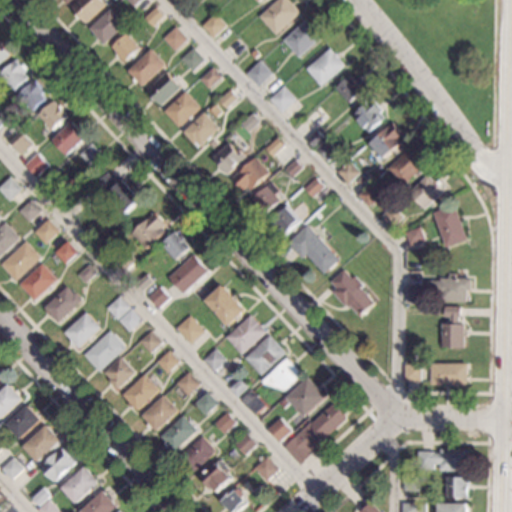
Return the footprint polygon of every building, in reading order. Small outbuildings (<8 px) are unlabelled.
[(101,0),(108,7),(87,26),(73,9),(83,0),(101,0)] [(145,0),(135,9),(126,0),(145,0)] [(286,0),(301,15),(276,38),(260,20),(280,0),(286,0)] [(165,19),(154,29),(146,20),(158,10),(165,19)] [(127,27),(106,47),(91,30),(112,11),(127,27)] [(228,29),(214,41),(202,28),(217,15),(228,29)] [(323,40),(300,61),(284,43),(307,22),(323,40)] [(189,42),(176,54),(164,42),(178,29),(189,42)] [(142,52),(137,56),(139,58),(136,61),(134,59),(127,65),(121,59),(120,61),(116,57),(119,55),(113,49),(128,36),(142,52)] [(0,47),(1,48),(3,46),(13,57),(0,68),(0,47)] [(196,50),(207,62),(194,74),(182,62),(196,50)] [(168,67),(143,90),(138,84),(136,86),(133,83),(135,81),(129,74),(154,51),(168,67)] [(337,57),(338,56),(341,60),(340,61),(347,68),(324,89),(308,72),(331,51),(337,57)] [(259,56),(254,61),(250,56),(255,52),(259,56)] [(27,74),(24,76),(29,82),(16,94),(0,76),(17,62),(27,74)] [(273,76),(260,89),(247,76),(261,63),(273,76)] [(223,80),(211,92),(202,83),(215,71),(223,80)] [(183,90),(163,108),(158,103),(156,105),(151,99),(153,97),(148,92),(168,74),(183,90)] [(364,93),(350,106),(336,92),(350,79),(364,93)] [(46,93),(43,96),(47,102),(35,113),(31,108),(28,110),(25,106),(20,110),(14,103),(36,83),(46,93)] [(297,103),(283,116),(270,102),(285,89),(297,103)] [(239,101),(227,112),(220,103),(231,93),(239,101)] [(203,110),(194,118),(196,120),(193,123),(191,121),(181,129),(167,114),(189,95),(203,110)] [(382,113),(379,117),(384,122),(369,136),(363,130),(362,131),(357,126),(359,125),(353,119),(371,102),(382,113)] [(69,117),(54,132),(40,117),(55,103),(69,117)] [(0,114),(8,123),(0,130),(0,114)] [(222,131),(202,149),(198,145),(196,147),(185,135),(207,115),(222,131)] [(262,124),(249,135),(241,127),(254,115),(262,124)] [(88,140),(68,158),(53,142),(73,124),(88,140)] [(405,137),(403,139),(405,142),(385,161),(371,146),(393,126),(405,137)] [(35,147),(24,157),(11,142),(22,132),(35,147)] [(325,141),(314,151),(307,143),(318,133),(325,141)] [(286,148),(273,160),(266,151),(279,140),(286,148)] [(334,151),(323,161),(316,152),(327,143),(334,151)] [(238,154),(242,151),(248,158),(229,176),(214,160),(231,145),(238,154)] [(106,161),(94,171),(82,157),(94,146),(106,161)] [(428,166),(404,188),(388,171),(413,149),(428,166)] [(50,168),(37,179),(27,167),(39,156),(50,168)] [(271,175),(252,193),(249,189),(244,193),(233,181),(257,159),(271,175)] [(296,162),(304,170),(293,181),(285,172),(296,162)] [(363,178),(350,189),(338,175),(351,164),(363,178)] [(120,186),(125,182),(143,201),(128,215),(111,196),(109,199),(97,187),(110,175),(120,186)] [(68,184),(55,196),(48,188),(60,176),(68,184)] [(445,194),(425,212),(410,195),(429,177),(445,194)] [(25,191),(12,203),(0,191),(13,179),(25,191)] [(325,191),(313,201),(305,192),(317,181),(325,191)] [(281,193),(277,197),(282,202),(265,217),(252,203),(272,184),(281,193)] [(382,198),(369,210),(359,198),(371,187),(382,198)] [(43,213),(30,225),(20,213),(33,202),(43,213)] [(469,243),(446,252),(433,215),(456,206),(469,243)] [(301,224),(284,239),(271,223),(288,209),(301,224)] [(404,221),(391,231),(381,219),(394,209),(404,221)] [(168,227),(164,230),(167,234),(148,252),(133,237),(157,215),(168,227)] [(52,221),(63,233),(47,248),(36,235),(52,221)] [(22,240),(0,261),(0,231),(8,224),(22,240)] [(340,263),(325,277),(307,257),(302,261),(288,246),(308,228),(340,263)] [(427,244),(411,250),(405,236),(421,229),(427,244)] [(180,240),(183,238),(189,244),(186,246),(191,251),(178,263),(163,247),(176,235),(180,240)] [(44,260),(18,283),(3,267),(29,243),(44,260)] [(81,255),(67,267),(57,255),(70,243),(81,255)] [(138,264),(124,276),(114,264),(128,252),(138,264)] [(209,274),(184,296),(170,280),(195,257),(209,274)] [(60,283),(37,304),(21,286),(44,265),(60,283)] [(91,267),(99,276),(88,286),(79,276),(91,267)] [(352,282),(355,279),(365,288),(361,292),(374,306),(361,319),(351,309),(350,311),(346,308),(344,310),(331,295),(337,290),(332,284),(344,273),(352,282)] [(155,284),(143,295),(136,286),(148,276),(155,284)] [(456,282),(472,282),(472,295),(468,294),(467,306),(440,305),(440,298),(425,297),(425,307),(406,307),(406,287),(413,287),(413,288),(428,289),(428,283),(440,283),(440,281),(449,281),(449,276),(457,276),(456,282)] [(172,301),(160,311),(149,299),(161,288),(172,301)] [(247,313),(229,329),(206,303),(224,288),(247,313)] [(75,296),(78,294),(85,302),(60,325),(46,309),(69,289),(75,296)] [(131,309),(119,320),(109,310),(121,299),(131,309)] [(461,320),(458,320),(458,327),(463,327),(464,350),(441,350),(441,327),(450,327),(449,320),(445,320),(444,309),(461,309),(461,320)] [(142,322),(131,334),(121,323),(132,312),(142,322)] [(103,331),(80,352),(66,335),(89,315),(103,331)] [(205,333),(191,347),(176,331),(191,318),(205,333)] [(267,335),(242,357),(227,340),(251,318),(267,335)] [(128,349),(101,374),(86,357),(112,332),(128,349)] [(163,345),(151,356),(141,344),(152,334),(163,345)] [(285,354),(260,377),(245,360),(270,337),(285,354)] [(225,361),(213,372),(202,361),(215,350),(225,361)] [(180,363),(168,374),(157,363),(169,351),(180,363)] [(302,375),(284,391),(263,385),(261,382),(287,359),(302,375)] [(137,375),(118,392),(111,383),(112,382),(106,375),(123,360),(137,375)] [(466,388),(430,387),(431,366),(467,367),(466,388)] [(404,367),(420,368),(420,385),(404,384),(404,367)] [(199,386),(187,396),(176,384),(188,373),(199,386)] [(160,392),(137,413),(123,397),(145,377),(160,392)] [(325,397),(302,417),(284,397),(306,377),(325,397)] [(248,387),(236,398),(228,389),(240,378),(248,387)] [(25,400),(3,420),(0,416),(0,393),(11,384),(25,400)] [(217,405),(205,416),(195,404),(207,394),(217,405)] [(264,406),(269,401),(274,406),(259,421),(245,406),(256,396),(264,406)] [(178,413),(157,433),(143,418),(164,398),(178,413)] [(345,420),(324,440),(321,438),(310,448),(312,451),(298,465),(283,448),(310,423),(310,424),(331,405),(345,420)] [(42,420),(21,439),(8,425),(29,406),(42,420)] [(236,424),(224,436),(214,425),(226,413),(236,424)] [(198,432),(175,454),(161,439),(184,418),(198,432)] [(291,432),(278,443),(267,430),(279,418),(291,432)] [(63,441),(40,463),(25,447),(49,425),(63,441)] [(257,445),(244,457),(234,445),(247,433),(257,445)] [(216,454),(194,475),(180,460),(202,439),(216,454)] [(77,464),(56,483),(43,468),(64,450),(77,464)] [(469,474),(440,474),(440,467),(434,467),(434,472),(418,472),(418,454),(434,454),(434,456),(441,456),(441,452),(469,452),(469,474)] [(24,470),(12,480),(2,468),(14,458),(24,470)] [(276,472),(265,482),(253,469),(263,459),(276,472)] [(227,468),(225,471),(233,480),(216,495),(212,490),(210,492),(200,481),(221,462),(227,468)] [(100,483),(77,504),(63,488),(86,467),(100,483)] [(418,493),(402,493),(403,477),(418,477),(418,493)] [(469,501),(447,500),(447,480),(469,481),(469,501)] [(51,497),(40,508),(32,499),(43,488),(51,497)] [(248,503),(239,511),(227,511),(220,504),(236,490),(248,503)] [(119,506),(112,511),(82,511),(105,491),(119,506)] [(58,511),(38,511),(38,510),(48,501),(58,511)] [(402,511),(426,511),(425,511),(419,511),(420,503),(403,503),(402,511)]
